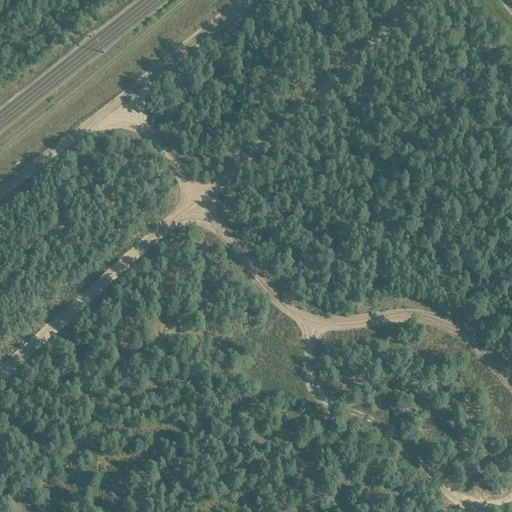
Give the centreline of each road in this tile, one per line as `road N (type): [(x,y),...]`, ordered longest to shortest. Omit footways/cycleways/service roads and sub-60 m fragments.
road 1 (track): [(421,0),(0,374)]
road 2 (track): [(0,193),(245,0)]
road 3 (track): [(0,152),(188,0)]
